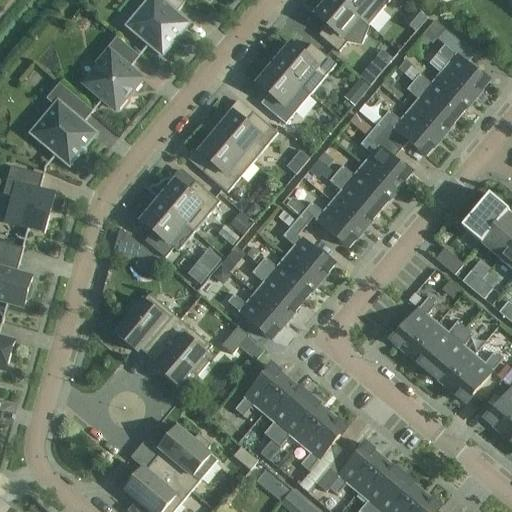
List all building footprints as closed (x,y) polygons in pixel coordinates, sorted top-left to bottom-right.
[(176,15),(186,3),(183,0),(143,0),(148,4),(129,27),(149,45),(147,47),(158,57),(160,54),(162,56),(188,25),(176,15)] [(369,27),(337,0),(327,0),(327,1),(327,2),(316,16),(328,26),(319,36),(339,53),(348,43),(361,45),(368,27),(369,27)] [(337,0),(369,27),(391,0),(337,0)] [(426,19),(420,14),(413,23),(419,28),(426,19)] [(434,21),(422,35),(432,43),(444,29),(434,21)] [(117,39),(95,65),(99,68),(85,85),(116,111),(118,109),(120,110),(127,101),(125,100),(142,80),(129,70),(140,58),(117,39)] [(279,58),(274,64),(311,96),(336,66),(312,45),(303,55),(291,45),(280,59),(279,58)] [(450,65),(442,75),(473,102),(490,83),(445,46),(438,54),(450,65)] [(413,66),(406,61),(399,70),(405,76),(413,66)] [(311,96),(274,64),(269,70),(269,71),(258,85),(270,95),(261,105),(281,122),(290,112),(285,107),(301,89),(310,96),(311,96)] [(361,79),(371,87),(381,75),(371,67),(361,79)] [(458,120),(473,102),(442,75),(433,86),(421,75),(414,83),(458,120)] [(442,139),(458,120),(414,83),(407,91),(420,101),(411,112),(442,139)] [(46,101),(55,108),(33,135),(70,166),(95,135),(83,125),(93,113),(59,85),(46,101)] [(426,158),(442,139),(411,112),(402,122),(390,112),(386,117),(381,113),(382,111),(370,101),(359,113),(377,128),(376,129),(383,136),(402,151),(408,143),(426,158)] [(221,127),(216,133),(253,164),(278,134),(254,114),(245,124),(233,114),(222,128),(221,127)] [(383,136),(376,129),(374,131),(356,116),(350,123),(368,138),(361,145),(374,156),(365,166),(396,193),(413,174),(376,144),(383,136)] [(253,164),(216,133),(211,139),(211,140),(200,153),(212,164),(203,174),(228,194),(253,164)] [(318,164),(329,149),(319,142),(308,157),(318,164)] [(309,160),(300,153),(294,161),(303,168),(309,160)] [(344,166),(337,175),(381,212),(396,193),(365,166),(356,177),(344,166)] [(6,224),(44,235),(55,196),(40,192),(44,177),(11,168),(4,196),(13,198),(6,224)] [(365,230),(381,212),(337,175),(331,182),(343,192),(333,204),(365,230)] [(163,196),(158,202),(195,233),(220,203),(196,183),(187,193),(175,183),(164,196),(163,196)] [(463,227),(482,244),(510,211),(490,195),(463,227)] [(195,233),(158,202),(153,208),(153,209),(142,222),(154,233),(145,243),(166,260),(174,249),(169,245),(185,226),(195,234),(195,233)] [(349,250),(365,230),(333,204),(325,213),(313,203),(307,211),(300,206),(294,213),(300,219),(298,221),(306,227),(315,218),(319,221),(317,223),(349,250)] [(511,213),(510,211),(482,244),(501,259),(511,245),(511,213)] [(287,259),(319,285),(335,266),(303,240),(302,241),(298,237),(306,227),(298,221),(296,224),(284,213),(279,219),(291,229),(283,238),(296,249),(287,259)] [(219,214),(212,223),(228,235),(234,226),(219,214)] [(245,237),(255,225),(246,217),(236,229),(245,237)] [(121,229),(120,230),(114,253),(138,259),(141,247),(125,233),(121,229)] [(32,289),(31,285),(32,278),(17,274),(24,250),(0,243),(0,301),(24,309),(26,302),(30,299),(32,289)] [(511,245),(501,259),(511,268),(511,245)] [(247,256),(260,266),(266,259),(253,249),(247,256)] [(436,260),(455,276),(464,265),(445,249),(436,260)] [(303,304),(319,285),(287,259),(278,270),(266,259),(260,266),(259,267),(303,304)] [(201,260),(189,274),(200,283),(213,268),(201,260)] [(288,322),(303,304),(259,267),(253,275),(265,285),(256,296),(288,322)] [(474,291),(483,281),(472,272),(463,282),(474,291)] [(493,290),(483,281),(474,291),(484,301),(493,290)] [(140,351),(150,359),(181,321),(150,295),(140,306),(134,301),(123,314),(129,320),(116,336),(138,354),(140,351)] [(272,341),(288,322),(256,296),(247,306),(235,296),(228,304),(241,314),(240,315),(272,341)] [(410,358),(437,327),(426,318),(437,306),(429,299),(419,311),(418,311),(391,343),(410,358)] [(511,322),(511,320),(511,305),(509,302),(500,313),(511,322)] [(181,321),(150,359),(160,367),(157,370),(179,388),(192,372),(198,377),(209,364),(203,359),(212,348),(181,321)] [(437,327),(410,358),(429,374),(466,330),(458,323),(448,335),(437,327)] [(249,337),(238,328),(222,347),(233,356),(249,337)] [(466,330),(429,374),(447,389),(474,357),(463,348),(473,336),(466,330)] [(0,371),(6,373),(14,343),(0,338),(0,371)] [(474,357),(447,389),(466,405),(493,373),(492,372),(502,360),(495,354),(484,366),(474,357)] [(265,414),(291,383),(272,367),(246,399),(247,399),(236,411),(244,418),(254,406),(265,414)] [(291,383),(265,414),(275,423),(265,436),(273,442),(310,398),(291,383)] [(505,437),(511,428),(511,389),(486,421),(505,437)] [(310,398),(273,442),(281,449),(291,436),(302,445),(328,413),(310,398)] [(328,413),(302,445),(312,454),(302,466),(310,473),(320,460),(321,461),(347,429),(328,413)] [(164,453),(156,463),(192,493),(218,462),(207,453),(212,446),(199,435),(194,442),(178,428),(160,450),(164,453)] [(360,446),(371,441),(366,429),(355,433),(360,446)] [(359,493),(385,461),(366,445),(340,477),(330,469),(316,485),(327,494),(330,490),(338,496),(349,484),(359,493)] [(250,472),(257,463),(241,448),(233,458),(250,472)] [(374,511),(404,476),(385,461),(359,493),(369,502),(360,511),(374,511)] [(148,473),(143,470),(125,491),(138,502),(129,511),(175,511),(192,493),(156,463),(148,473)] [(277,480),(266,471),(259,481),(269,490),(277,480)] [(404,476),(374,511),(405,511),(422,492),(404,476)] [(292,492),(280,506),(287,511),(296,511),(305,502),(292,492)] [(422,492),(405,511),(437,511),(441,508),(422,492)] [(15,511),(0,499),(0,511),(15,511)]
